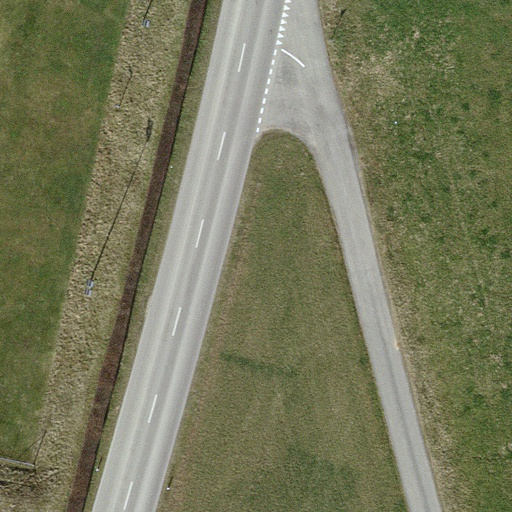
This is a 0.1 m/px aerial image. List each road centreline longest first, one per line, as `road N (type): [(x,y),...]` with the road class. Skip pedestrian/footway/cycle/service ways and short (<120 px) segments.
road 1 (track): [(283,0),(342,174),(432,511)]
road 2 (tertiary): [(259,0),(126,511)]
